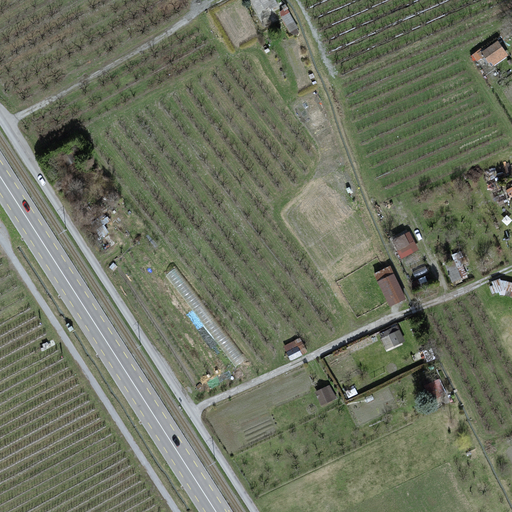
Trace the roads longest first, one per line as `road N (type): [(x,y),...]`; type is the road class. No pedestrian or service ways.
road 1 (primary): [(0,174),(216,511)]
road 2 (unclassified): [(192,413),(0,115)]
road 3 (unclassified): [(177,511),(0,236)]
road 4 (track): [(6,125),(220,0)]
road 5 (unclassified): [(192,413),(404,314)]
